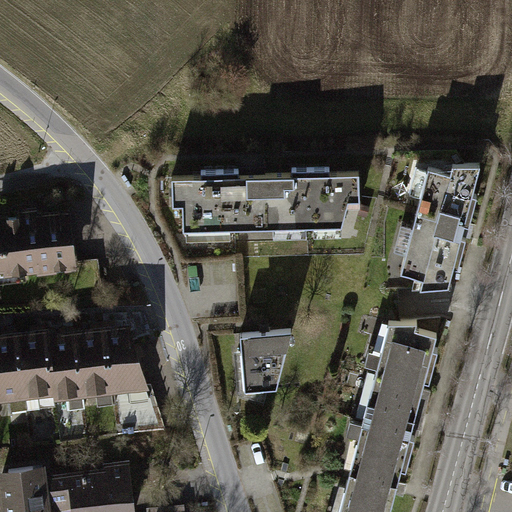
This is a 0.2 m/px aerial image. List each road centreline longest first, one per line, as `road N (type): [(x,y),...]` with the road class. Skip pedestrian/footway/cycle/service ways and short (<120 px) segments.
road 1 (unclassified): [(0,83),(78,151),(140,236),(172,306),(237,511)]
road 2 (secondary): [(450,498),(511,248)]
